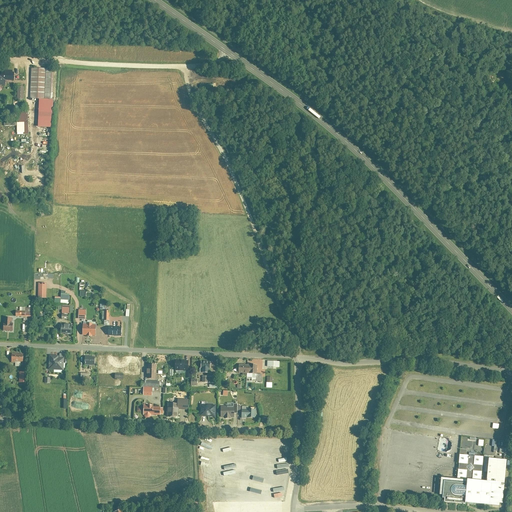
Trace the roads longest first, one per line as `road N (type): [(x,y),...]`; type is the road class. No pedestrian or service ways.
road 1 (primary): [(511,308),(332,125),(156,0)]
road 2 (track): [(299,358),(298,339),(184,67)]
road 3 (residential): [(299,358),(0,345)]
road 4 (residential): [(299,433),(3,420)]
road 5 (residential): [(511,369),(299,358)]
road 6 (residential): [(454,511),(336,503),(293,509)]
road 7 (track): [(511,55),(389,0)]
